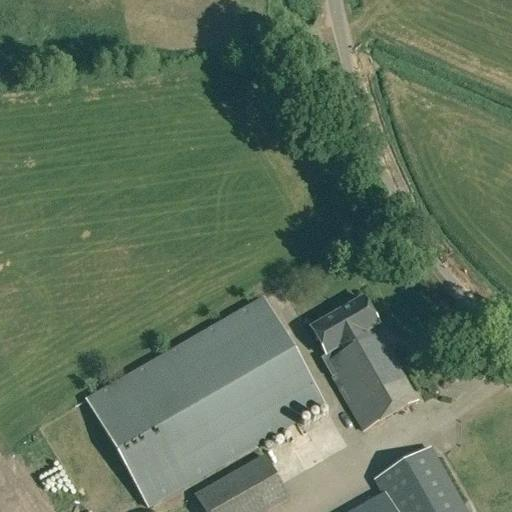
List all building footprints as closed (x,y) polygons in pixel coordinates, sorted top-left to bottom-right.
[(290,50),(291,40),(277,40),(276,50),(290,50)] [(362,299),(309,329),(310,329),(325,357),(328,355),(332,361),(325,365),(331,377),(370,354),(372,357),(387,349),(380,336),(382,334),(362,299)] [(324,407),(262,300),(87,401),(149,508),(324,407)] [(331,377),(363,432),(417,401),(387,349),(372,357),(370,354),(331,377)] [(465,511),(431,451),(375,482),(384,499),(391,511),(465,511)] [(202,511),(266,511),(288,500),(264,458),(195,498),(202,511)] [(391,511),(384,499),(362,511),(391,511)]
